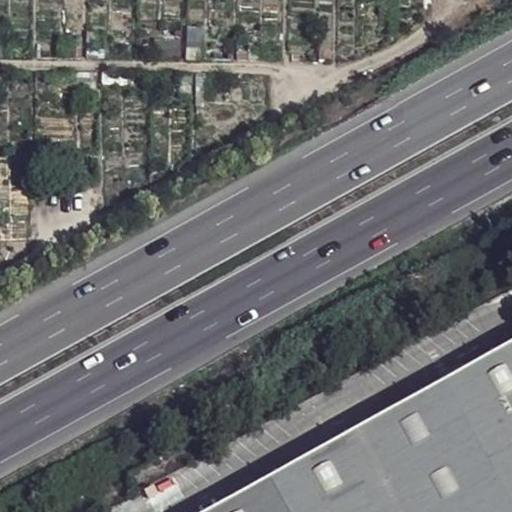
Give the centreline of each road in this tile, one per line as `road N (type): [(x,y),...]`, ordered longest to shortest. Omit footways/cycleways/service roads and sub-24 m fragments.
road 1 (motorway): [(511,69),(0,351)]
road 2 (motorway): [(0,427),(511,145)]
